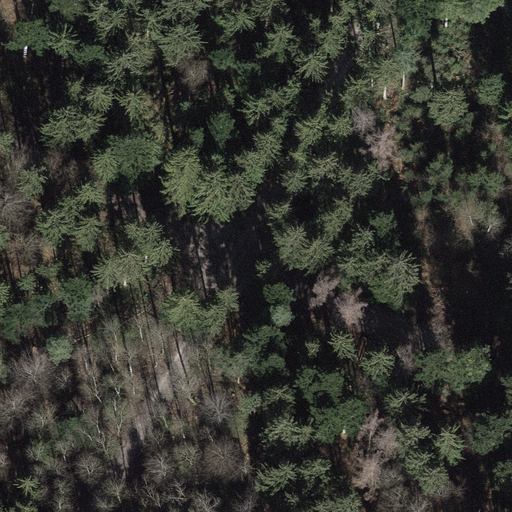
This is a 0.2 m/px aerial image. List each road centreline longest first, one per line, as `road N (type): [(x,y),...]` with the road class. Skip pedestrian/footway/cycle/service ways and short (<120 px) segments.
road 1 (track): [(385,0),(95,511)]
road 2 (track): [(511,383),(0,150)]
